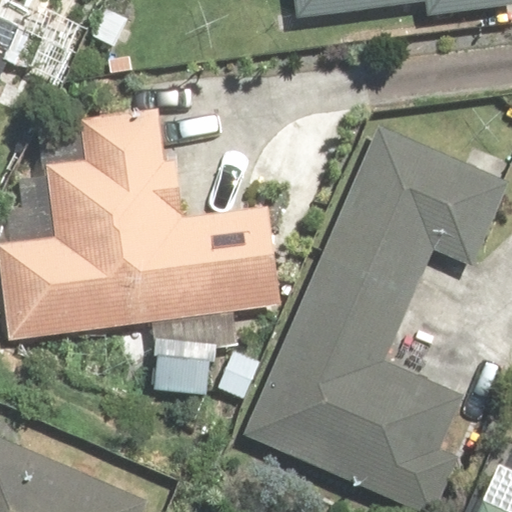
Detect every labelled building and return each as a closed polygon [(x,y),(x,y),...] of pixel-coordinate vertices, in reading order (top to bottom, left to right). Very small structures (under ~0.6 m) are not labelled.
[(511,0),(300,0),(303,18),(432,3),(433,19),(511,9),(511,0)] [(246,344),(244,318),(294,313),(283,200),(191,209),(186,156),(177,157),(172,107),(83,116),(87,157),(57,160),(64,235),(6,241),(15,339),(162,326),(163,349),(246,344)] [(511,189),(511,171),(387,121),(247,444),(415,511),(442,511),(465,456),(450,449),(473,391),(398,360),(423,297),(478,319),(488,294),(434,272),(441,254),(480,269),(511,189)] [(212,358),(162,356),(160,394),(210,396),(212,358)] [(148,511),(154,499),(0,432),(0,511),(148,511)]
